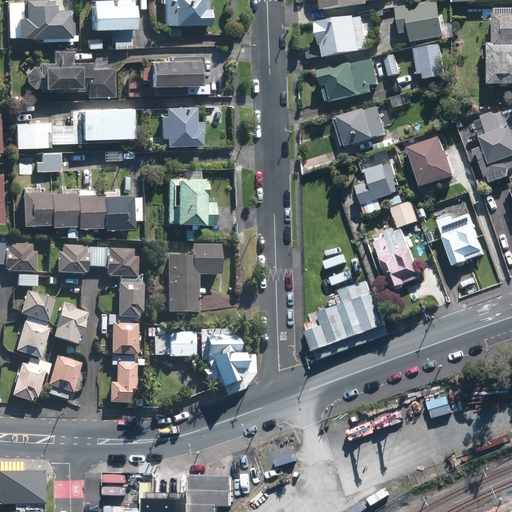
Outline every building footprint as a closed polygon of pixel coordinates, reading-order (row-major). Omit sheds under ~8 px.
[(14,1),(14,41),(73,41),(73,8),(58,8),(58,0),(14,1)] [(207,9),(206,0),(168,0),(169,26),(213,25),(213,9),(207,9)] [(316,0),(317,1),(321,0),(322,0),(323,9),(368,3),(367,0),(316,0)] [(438,0),(397,8),(401,33),(411,31),(413,41),(444,35),(438,0)] [(96,30),(138,29),(138,6),(95,6),(96,30)] [(511,11),(494,12),(495,42),(489,42),(490,84),(511,83),(511,11)] [(355,17),(355,15),(317,22),(321,44),(306,47),(308,58),(324,55),(322,44),(323,44),(326,57),(361,49),(361,48),(369,46),(363,15),(355,17)] [(132,30),(115,31),(116,49),(133,49),(132,30)] [(100,38),(88,38),(88,48),(100,48),(100,38)] [(446,75),(441,44),(415,47),(419,73),(424,72),(425,78),(446,75)] [(72,62),(72,51),(52,51),(52,62),(39,63),(39,66),(32,66),(26,73),(26,82),(32,88),(39,88),(39,92),(87,91),(87,97),(115,97),(115,68),(90,68),(90,62),(72,62)] [(400,72),(395,54),(384,57),(390,76),(400,72)] [(202,55),(167,55),(167,59),(150,59),(150,84),(152,84),(152,93),(185,93),(185,83),(202,83),(202,55)] [(380,82),(374,58),(353,63),(352,62),(320,70),(324,85),(329,84),(333,100),(360,94),(360,93),(373,89),(372,84),(380,82)] [(387,132),(379,106),(366,110),(366,108),(338,116),(347,146),(374,138),(374,136),(387,132)] [(195,128),(195,107),(165,107),(165,115),(160,115),(160,138),(165,138),(166,145),(201,145),(200,128),(195,128)] [(131,108),(80,109),(81,138),(131,137),(131,108)] [(487,176),(511,167),(511,110),(496,116),(493,111),(482,115),(488,134),(481,136),(485,146),(475,149),(477,155),(479,154),(487,176)] [(458,121),(461,130),(480,124),(477,114),(458,121)] [(415,131),(411,119),(395,125),(400,137),(415,131)] [(420,120),(413,123),(416,131),(423,129),(420,120)] [(50,148),(50,122),(15,123),(15,148),(50,148)] [(439,141),(406,151),(419,191),(454,180),(446,154),(443,155),(439,141)] [(120,151),(101,151),(101,160),(120,160),(120,151)] [(60,152),(41,153),(41,161),(35,161),(36,171),(60,171),(60,152)] [(33,163),(33,154),(18,155),(19,176),(34,175),(33,163)] [(371,181),(358,186),(367,214),(383,209),(379,197),(394,193),(385,163),(367,169),(371,181)] [(489,186),(486,174),(477,177),(481,188),(489,186)] [(214,225),(214,202),(203,202),(203,179),(168,178),(167,222),(192,223),(192,224),(214,225)] [(51,224),(50,193),(50,191),(22,192),(22,225),(51,224)] [(78,226),(77,194),(77,192),(50,193),(51,224),(51,226),(78,226)] [(104,227),(103,195),(104,194),(77,194),(78,226),(78,228),(104,227)] [(133,197),(133,195),(103,195),(104,227),(104,229),(133,229),(133,220),(141,220),(141,197),(133,197)] [(400,195),(389,199),(391,205),(403,201),(400,195)] [(399,227),(419,220),(413,200),(392,208),(399,227)] [(474,225),(470,213),(453,219),(452,215),(439,219),(445,236),(444,236),(455,265),(469,260),(467,255),(483,249),(475,225),(474,225)] [(375,241),(393,288),(406,283),(404,278),(420,272),(411,248),(410,248),(403,228),(396,231),(394,227),(385,230),(387,237),(375,241)] [(194,230),(184,230),(184,239),(194,240),(194,230)] [(165,255),(165,312),(196,313),(196,274),(219,274),(219,244),(191,244),(191,255),(165,255)] [(0,245),(0,266),(4,267),(3,272),(6,272),(6,273),(8,273),(8,274),(18,274),(35,275),(35,255),(31,254),(31,247),(7,246),(6,253),(4,253),(5,246),(0,245)] [(96,269),(96,250),(87,250),(87,255),(85,255),(85,248),(61,247),(61,255),(56,255),(55,275),(72,275),(82,275),(85,275),(85,274),(87,274),(87,269),(96,269)] [(96,250),(96,269),(105,269),(105,277),(106,277),(106,278),(109,278),(119,279),(136,279),(136,259),(131,259),(132,251),(108,251),(108,258),(106,258),(106,250),(96,250)] [(445,280),(451,296),(462,292),(456,276),(445,280)] [(36,278),(17,277),(17,288),(35,289),(36,278)] [(140,279),(136,279),(119,279),(119,286),(116,286),(116,317),(116,320),(127,320),(136,320),(136,315),(141,315),(142,286),(140,286),(140,279)] [(315,351),(387,325),(375,294),(373,294),(368,280),(339,291),(344,304),(319,313),(324,326),(308,332),(315,351)] [(25,318),(45,325),(46,325),(53,302),(25,293),(18,316),(25,318)] [(51,340),(75,347),(77,338),(79,339),(87,315),(61,306),(51,340)] [(136,357),(137,326),(127,325),(127,320),(116,320),(116,317),(107,317),(106,327),(110,327),(110,356),(136,357)] [(45,325),(25,318),(24,324),(23,323),(14,353),(39,361),(48,331),(44,330),(45,325)] [(163,335),(163,328),(155,328),(156,335),(153,335),(153,355),(167,355),(167,357),(194,357),(194,332),(167,333),(167,335),(163,335)] [(237,354),(236,335),(204,336),(205,360),(207,366),(200,368),(206,383),(216,379),(219,387),(237,380),(242,373),(241,354),(237,354)] [(55,358),(46,387),(47,388),(45,396),(65,402),(68,394),(71,395),(80,366),(55,358)] [(134,391),(135,366),(133,366),(133,358),(110,358),(110,367),(115,367),(114,385),(108,385),(108,405),(127,405),(128,391),(134,391)] [(20,365),(10,397),(30,403),(31,399),(35,400),(43,374),(47,375),(50,365),(28,359),(26,366),(20,365)] [(165,386),(147,386),(147,394),(146,394),(146,401),(149,401),(149,402),(162,402),(162,393),(165,393),(165,386)] [(31,511),(30,475),(0,473),(0,494),(0,504),(10,503),(11,511),(31,511)] [(188,476),(188,496),(187,511),(215,511),(216,508),(229,508),(229,476),(188,476)] [(126,496),(126,509),(152,509),(152,496),(153,477),(101,477),(101,496),(126,496)] [(187,511),(188,496),(152,496),(152,509),(151,511),(187,511)]
